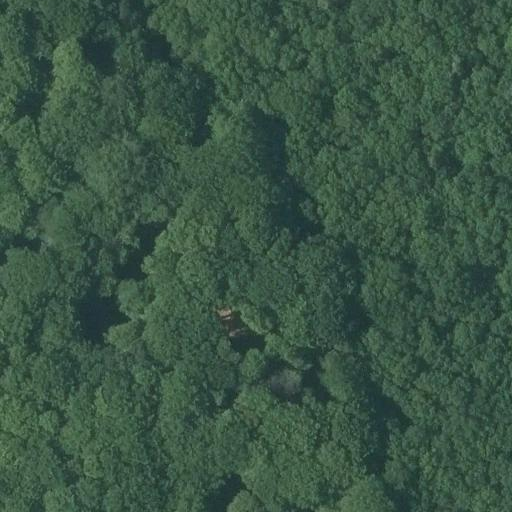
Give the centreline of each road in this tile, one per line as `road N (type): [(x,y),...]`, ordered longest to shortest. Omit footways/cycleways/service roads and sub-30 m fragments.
road 1 (track): [(170,511),(0,21)]
road 2 (track): [(0,298),(212,424),(340,511)]
